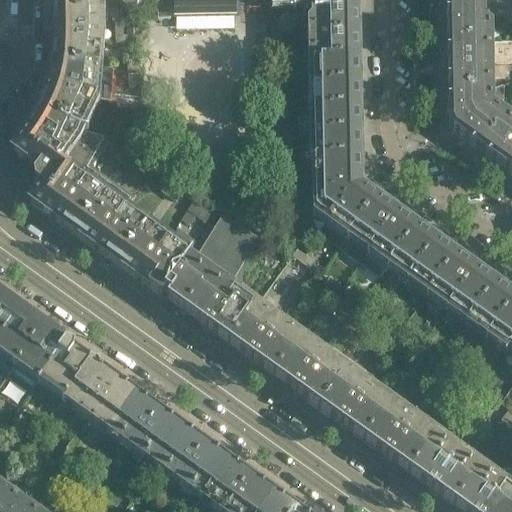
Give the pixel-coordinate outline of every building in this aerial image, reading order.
[(99,16),(98,0),(52,0),(53,17),(99,16)] [(235,12),(234,0),(161,0),(161,6),(157,6),(157,21),(171,21),(170,14),(235,12)] [(295,8),(295,0),(270,0),(270,9),(295,8)] [(295,0),(295,8),(306,8),(306,0),(295,0)] [(359,11),(359,3),(356,2),(356,0),(306,0),(306,8),(313,8),(313,16),(357,15),(356,13),(359,11)] [(487,44),(487,24),(486,23),(481,23),(481,7),(470,7),(446,7),(447,44),(487,44)] [(360,36),(359,28),(357,26),(357,15),(313,16),(313,23),(311,26),(311,40),(357,39),(357,37),(360,36)] [(100,41),(99,16),(53,17),(53,41),(100,41)] [(282,33),(281,25),(271,25),(272,33),(282,33)] [(124,38),(123,26),(115,26),(115,38),(124,38)] [(282,41),(282,33),(272,33),(272,41),(282,41)] [(139,46),(139,37),(127,38),(127,46),(139,46)] [(127,46),(127,38),(124,38),(115,38),(116,46),(127,46)] [(360,60),(360,52),(357,50),(357,39),(311,40),(311,65),(357,64),(357,62),(360,60)] [(97,72),(100,41),(53,41),(53,48),(53,54),(53,60),(52,66),(97,72)] [(282,49),(282,41),(272,41),(272,49),(282,49)] [(488,68),(487,44),(447,44),(448,69),(488,68)] [(358,88),(357,64),(311,65),(312,89),(358,88)] [(95,103),(97,72),(52,66),(51,72),(50,78),(49,84),(47,90),(95,103)] [(140,75),(140,67),(128,67),(128,75),(140,75)] [(488,92),(488,68),(448,69),(448,93),(488,92)] [(140,83),(140,75),(128,75),(128,83),(140,83)] [(281,90),(281,80),(273,80),(273,90),(281,90)] [(361,101),(358,99),(358,88),(312,89),(312,113),(358,113),(358,111),(361,109),(361,101)] [(81,132),(95,103),(47,90),(44,100),(39,112),(81,132)] [(281,100),(281,90),(273,90),(273,100),(281,100)] [(480,154),(503,121),(489,110),(488,92),(448,93),(449,125),(449,128),(449,129),(450,131),(451,133),(452,134),(454,135),(480,154)] [(98,160),(99,159),(107,142),(84,134),(39,113),(33,124),(24,137),(13,153),(33,168),(26,177),(28,188),(37,195),(30,205),(53,221),(80,183),(81,184),(91,171),(98,160)] [(361,125),(359,124),(358,113),(312,113),(313,138),(359,137),(359,135),(361,134),(361,125)] [(500,168),(511,150),(511,127),(503,121),(480,154),(500,168)] [(282,139),(282,128),(274,129),(274,139),(282,139)] [(362,158),(362,150),(359,148),(359,137),(313,138),(313,163),(315,163),(315,162),(359,161),(359,160),(362,158)] [(129,146),(119,139),(114,145),(121,150),(124,152),(129,146)] [(283,149),(282,139),(274,139),(274,149),(283,149)] [(122,165),(129,156),(124,152),(121,150),(114,159),(114,160),(117,162),(122,165)] [(511,150),(500,168),(511,176),(511,150)] [(130,171),(137,162),(129,156),(122,165),(130,171)] [(329,196),(329,178),(360,178),(359,161),(315,162),(315,163),(315,196),(329,196)] [(137,176),(144,166),(137,162),(130,171),(137,176)] [(96,252),(123,214),(133,201),(91,171),(81,184),(80,183),(53,221),(96,252)] [(328,225),(349,196),(353,200),(360,191),(360,178),(329,178),(329,196),(315,196),(316,216),(328,225)] [(170,200),(177,190),(170,185),(163,195),(170,200)] [(284,197),(283,187),(275,187),(276,197),(284,197)] [(176,204),(183,195),(177,190),(170,200),(176,204)] [(348,239),(375,202),(360,191),(353,200),(349,196),(328,225),(348,239)] [(368,253),(395,216),(386,210),(386,206),(380,201),(377,203),(375,202),(348,239),(368,253)] [(206,226),(212,215),(197,204),(190,214),(206,226)] [(139,283),(166,244),(123,214),(96,252),(139,283)] [(388,267),(415,230),(406,224),(406,221),(399,216),(396,217),(395,216),(368,253),(388,267)] [(228,287),(251,255),(258,244),(225,220),(194,263),(189,259),(188,260),(161,299),(207,331),(235,292),(228,287)] [(408,282),(434,244),(427,239),(427,235),(419,230),(416,231),(415,230),(388,267),(408,282)] [(161,299),(188,260),(166,244),(139,283),(161,299)] [(427,296),(454,258),(447,253),(447,249),(439,244),(436,245),(434,244),(408,282),(427,296)] [(300,264),(305,257),(297,251),(292,258),(300,264)] [(309,270),(313,263),(305,257),(300,264),(309,270)] [(447,310),(474,273),(467,267),(467,264),(459,258),(455,259),(454,258),(427,296),(447,310)] [(467,324),(494,287),(486,281),(486,278),(479,272),(475,273),(474,273),(447,310),(467,324)] [(340,292),(345,285),(337,280),(332,286),(340,292)] [(348,298),(353,291),(345,285),(340,292),(348,298)] [(487,338),(511,303),(511,299),(506,296),(506,292),(499,286),(495,288),(494,287),(467,324),(487,338)] [(229,347),(254,313),(244,306),(248,301),(235,292),(207,331),(229,347)] [(0,341),(19,315),(0,301),(0,341)] [(509,349),(511,344),(511,303),(487,338),(507,353),(510,349),(509,349)] [(380,321),(384,314),(376,308),(371,315),(380,321)] [(252,363),(280,324),(267,315),(264,320),(254,313),(229,347),(252,363)] [(388,326),(393,320),(384,314),(380,321),(388,326)] [(0,353),(17,366),(42,332),(19,315),(0,341),(0,353)] [(274,380),(299,345),(289,338),(293,333),(280,324),(252,363),(274,380)] [(40,382),(65,348),(42,332),(17,366),(40,382)] [(419,349),(424,342),(416,336),(411,343),(419,349)] [(428,355),(432,348),(424,342),(419,349),(428,355)] [(296,396),(325,356),(312,347),(308,352),(299,345),(274,380),(296,396)] [(66,401),(90,367),(65,348),(40,382),(66,401)] [(319,412),(344,377),(334,370),(338,365),(325,356),(296,396),(319,412)] [(459,377),(464,371),(456,365),(451,372),(459,377)] [(112,434),(136,399),(90,367),(66,401),(76,408),(74,412),(99,430),(101,426),(112,434)] [(467,383),(472,377),(464,371),(459,377),(467,383)] [(341,428),(370,388),(357,379),(353,384),(344,377),(319,412),(341,428)] [(364,444),(389,409),(379,402),(382,397),(370,388),(341,428),(364,444)] [(499,406),(504,399),(495,393),(491,400),(499,406)] [(157,466),(182,432),(136,399),(112,434),(122,441),(119,445),(144,463),(147,459),(157,466)] [(386,460),(414,420),(402,411),(398,416),(389,409),(364,444),(386,460)] [(409,476),(433,441),(424,434),(427,430),(414,420),(386,460),(409,476)] [(203,499),(227,465),(182,432),(157,466),(168,474),(165,477),(178,486),(190,495),(193,492),(203,499)] [(431,492),(459,453),(447,443),(443,448),(433,441),(409,476),(431,492)] [(454,508),(478,473),(469,466),(472,462),(459,453),(431,492),(454,508)] [(262,511),(273,498),(227,465),(203,499),(213,506),(211,510),(213,511),(262,511)] [(458,511),(484,511),(504,485),(491,475),(488,480),(478,473),(454,508),(458,511)] [(511,511),(511,485),(510,489),(504,485),(484,511),(511,511)] [(0,511),(26,511),(0,493),(0,511)] [(293,511),(273,498),(262,511),(293,511)]
